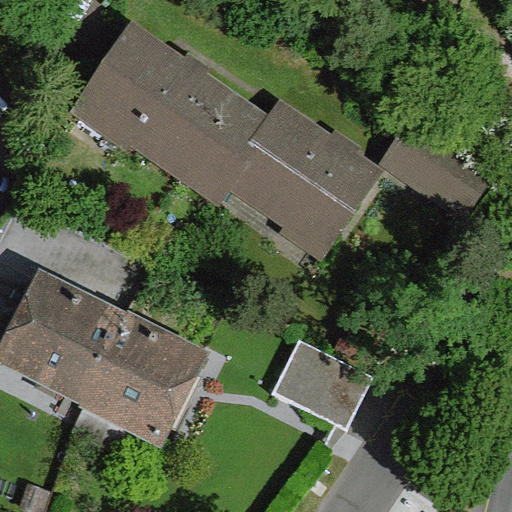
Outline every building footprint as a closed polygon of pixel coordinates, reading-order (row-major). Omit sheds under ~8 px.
[(131,34),(83,104),(223,200),(234,183),(270,129),(131,34)] [(511,63),(509,62),(480,113),(511,131),(511,63)] [(281,112),(270,129),(234,183),(329,249),(376,178),(281,112)] [(496,177),(421,125),(391,169),(465,220),(496,177)] [(125,324),(43,283),(5,360),(86,403),(125,324)] [(125,324),(86,403),(160,441),(202,360),(125,324)] [(392,352),(349,329),(338,351),(381,373),(392,352)]
